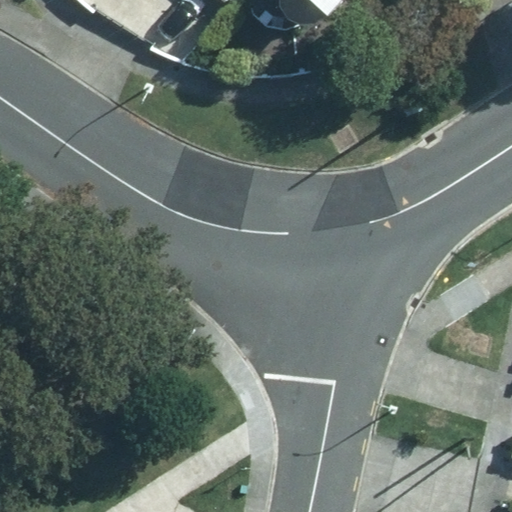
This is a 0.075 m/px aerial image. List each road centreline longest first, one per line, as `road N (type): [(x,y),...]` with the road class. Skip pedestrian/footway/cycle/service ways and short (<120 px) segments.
road 1 (residential): [(0,104),(276,234),(355,249)]
road 2 (residential): [(355,249),(300,511)]
road 3 (residential): [(355,249),(511,147)]
